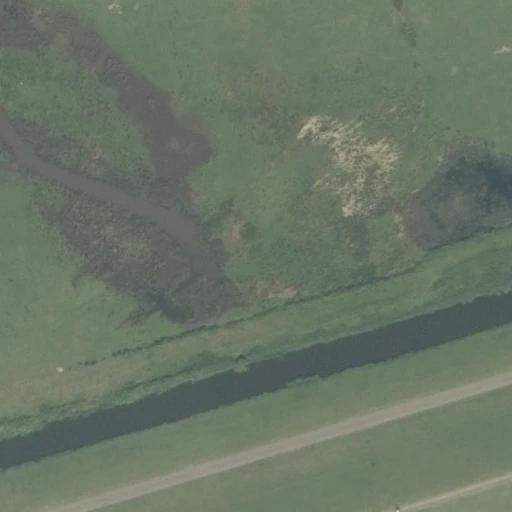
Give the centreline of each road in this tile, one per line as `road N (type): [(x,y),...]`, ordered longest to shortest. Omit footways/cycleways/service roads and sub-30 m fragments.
road 1 (track): [(511,381),(72,511)]
road 2 (track): [(407,287),(0,407)]
